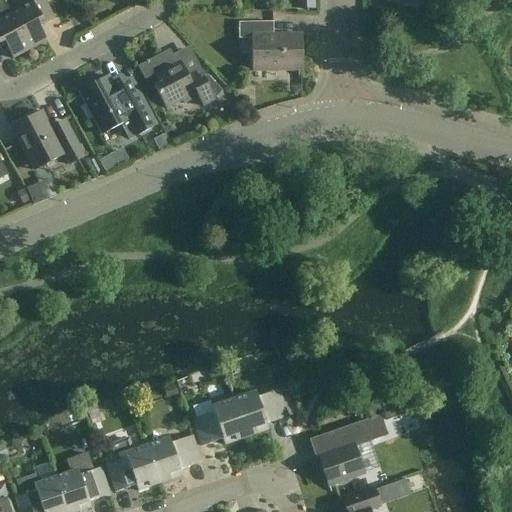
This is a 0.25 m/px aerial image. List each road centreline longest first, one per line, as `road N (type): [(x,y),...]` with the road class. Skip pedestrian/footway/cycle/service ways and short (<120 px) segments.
road 1 (tertiary): [(0,245),(264,133),(343,117)]
road 2 (residential): [(0,92),(150,18),(164,0)]
road 3 (tertiary): [(343,117),(404,123),(511,155)]
road 4 (residential): [(287,511),(265,487),(233,488),(160,511)]
